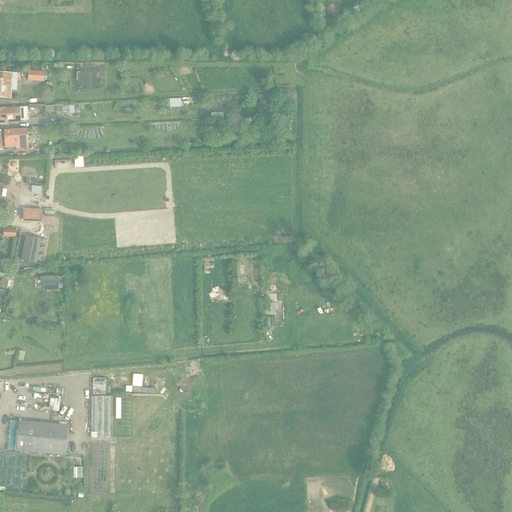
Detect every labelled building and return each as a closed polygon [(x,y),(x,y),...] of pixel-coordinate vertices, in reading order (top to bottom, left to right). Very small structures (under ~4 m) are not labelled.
[(29,81),(42,82),(43,72),(30,71),(29,81)] [(0,97),(10,98),(11,89),(12,73),(0,72),(0,97)] [(169,99),(170,107),(181,107),(181,98),(169,99)] [(6,109),(0,109),(0,124),(7,124),(8,124),(8,123),(21,122),(21,120),(27,119),(26,108),(6,109)] [(228,111),(211,112),(211,108),(200,109),(201,117),(228,116),(228,111)] [(1,131),(0,131),(0,150),(2,150),(2,148),(17,147),(17,149),(28,148),(27,129),(1,131)] [(31,193),(41,194),(42,186),(32,185),(31,193)] [(22,222),(41,222),(41,211),(22,210),(22,222)] [(3,237),(16,237),(16,229),(3,229),(3,237)] [(26,236),(21,260),(36,262),(41,239),(26,236)] [(8,286),(9,286),(11,275),(10,275),(10,273),(3,272),(1,281),(0,280),(0,287),(7,289),(8,286)] [(57,284),(57,276),(41,277),(41,285),(57,284)] [(5,307),(11,308),(14,290),(8,289),(5,307)] [(106,382),(105,382),(105,378),(93,378),(93,395),(105,394),(105,391),(106,391),(106,382)] [(17,452),(66,456),(69,427),(20,422),(17,452)]
